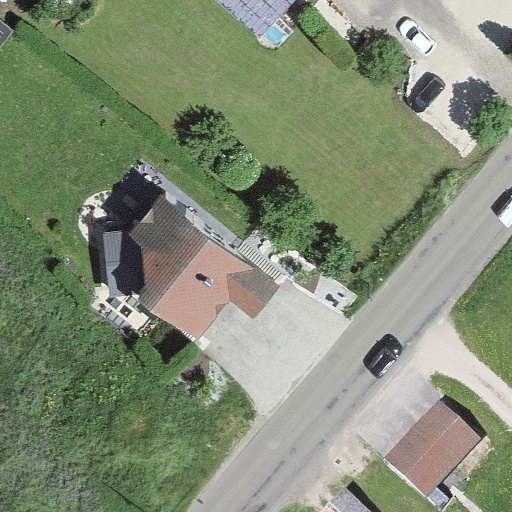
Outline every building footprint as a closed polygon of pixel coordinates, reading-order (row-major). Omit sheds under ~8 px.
[(230,0),(262,29),(288,0),(230,0)] [(269,276),(160,185),(126,226),(136,235),(140,274),(133,282),(187,328),(219,290),(242,308),(269,276)] [(441,403),(416,431),(457,465),(481,441),(441,403)] [(161,467),(176,446),(150,423),(134,443),(161,467)] [(427,498),(457,465),(416,431),(386,465),(427,498)] [(358,511),(338,493),(320,511),(358,511)]
